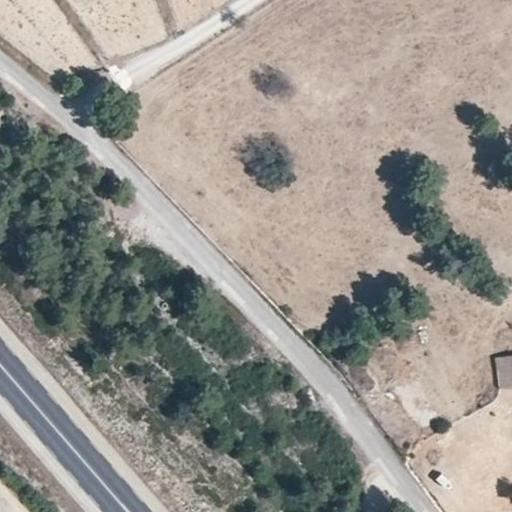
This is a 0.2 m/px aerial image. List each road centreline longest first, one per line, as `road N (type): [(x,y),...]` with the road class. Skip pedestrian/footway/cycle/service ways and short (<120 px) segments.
road 1 (unclassified): [(407,511),(184,234),(0,64)]
road 2 (unknown): [(59,118),(260,0)]
road 3 (primary): [(125,511),(0,366)]
